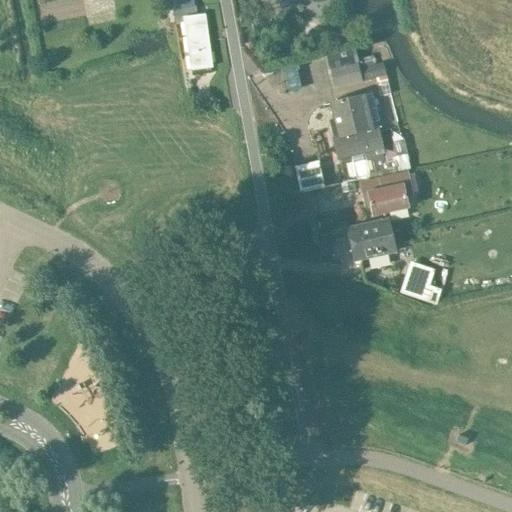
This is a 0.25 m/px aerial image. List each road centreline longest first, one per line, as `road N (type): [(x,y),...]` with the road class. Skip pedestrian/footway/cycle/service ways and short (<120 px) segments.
road 1 (residential): [(192,477),(168,365),(133,303),(87,261),(0,214)]
road 2 (residential): [(221,0),(283,324)]
road 3 (track): [(283,324),(511,400)]
